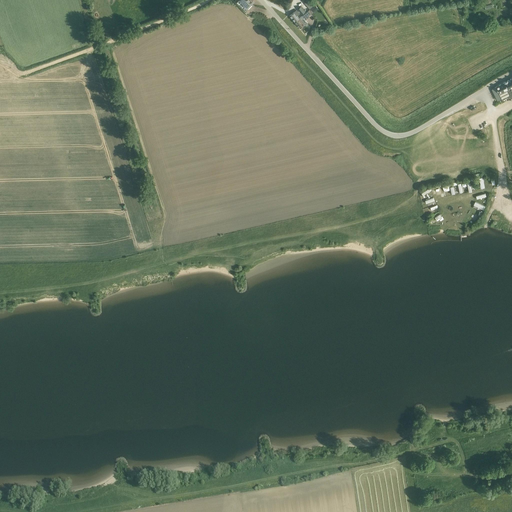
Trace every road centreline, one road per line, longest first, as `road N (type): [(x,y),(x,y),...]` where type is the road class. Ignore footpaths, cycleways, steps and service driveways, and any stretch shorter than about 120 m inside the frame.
road 1 (unclassified): [(260,0),(383,132),(411,133),(482,89)]
road 2 (track): [(210,0),(28,72)]
